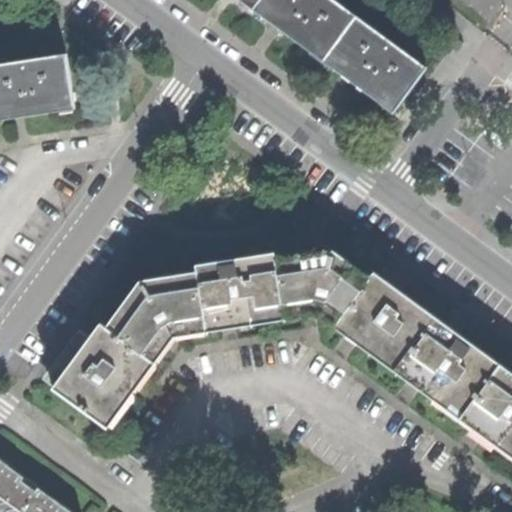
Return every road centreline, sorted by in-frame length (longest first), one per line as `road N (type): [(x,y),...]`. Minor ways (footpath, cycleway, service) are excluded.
road 1 (residential): [(419,455),(293,368),(213,379),(117,500)]
road 2 (residential): [(205,60),(0,341)]
road 3 (residential): [(388,195),(205,60)]
road 4 (residential): [(511,284),(388,195)]
road 5 (residential): [(388,195),(474,77)]
road 6 (residential): [(285,511),(419,455)]
road 7 (residential): [(117,500),(0,417)]
